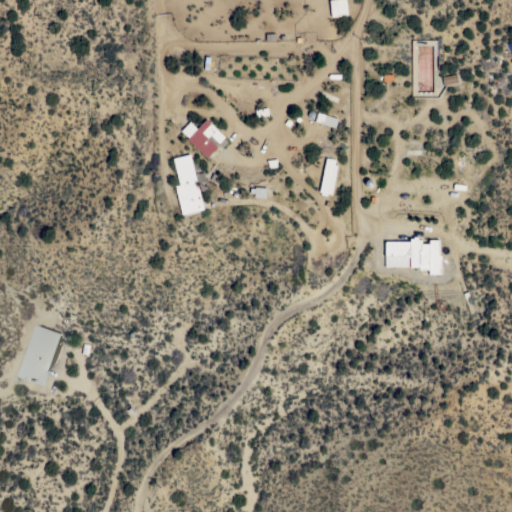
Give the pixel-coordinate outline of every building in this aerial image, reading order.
[(329,0),(345,0),(347,16),(331,17),(329,0)] [(442,76),(456,73),(458,81),(443,84),(442,76)] [(337,119),(334,128),(314,122),(317,113),(337,119)] [(186,139),(205,120),(224,137),(223,138),(228,143),(223,148),(222,147),(216,147),(206,158),(186,139)] [(198,185),(200,185),(205,187),(202,196),(200,196),(203,208),(182,214),(175,185),(179,184),(173,158),(190,153),(192,162),(196,161),(199,171),(194,172),(195,174),(203,172),(206,182),(197,184),(198,185)] [(325,158),(334,160),(333,165),(336,166),(330,195),(326,194),(326,196),(320,195),(320,193),(319,192),(325,158)] [(428,274),(428,269),(419,269),(419,266),(409,267),(409,256),(385,256),(384,241),(409,240),(409,238),(413,238),(413,236),(418,236),(418,239),(421,239),(421,243),(429,243),(429,239),(439,239),(439,255),(441,255),(441,273),(428,274)] [(61,333),(42,384),(17,375),(35,324),(61,333)]
